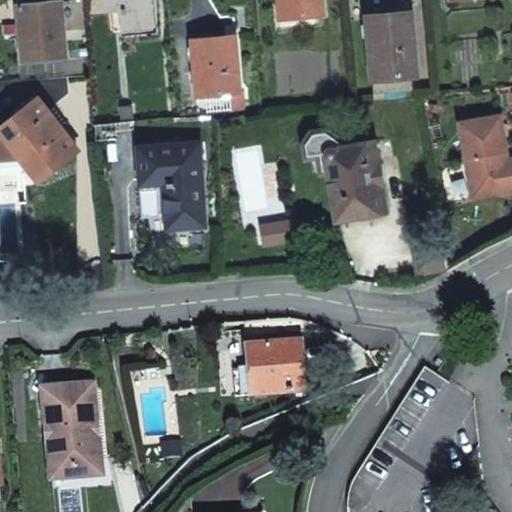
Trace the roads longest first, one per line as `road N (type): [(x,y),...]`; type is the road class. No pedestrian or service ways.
road 1 (unclassified): [(0,331),(204,307),(411,309)]
road 2 (residential): [(411,309),(382,384),(333,447),(316,511)]
road 3 (residential): [(475,291),(483,384),(511,491)]
